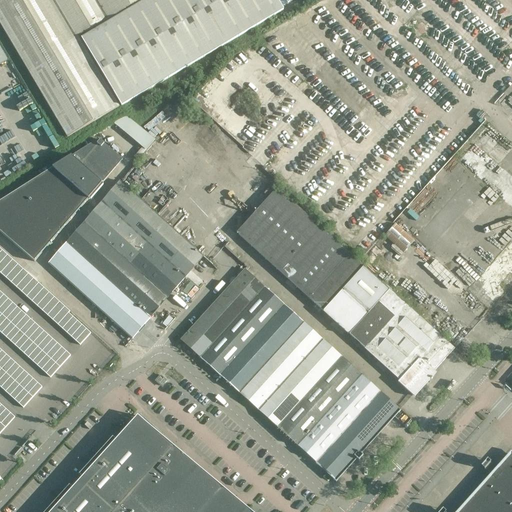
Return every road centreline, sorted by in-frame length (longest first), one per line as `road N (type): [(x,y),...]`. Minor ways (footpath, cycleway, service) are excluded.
road 1 (unclassified): [(164,351),(345,511)]
road 2 (tertiary): [(356,511),(511,337)]
road 3 (unclassified): [(164,351),(108,383),(0,503)]
